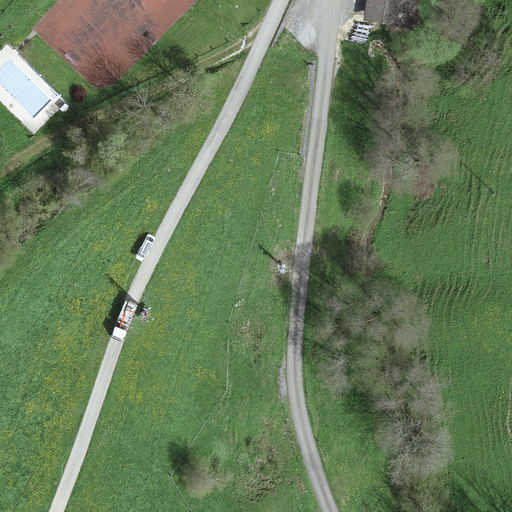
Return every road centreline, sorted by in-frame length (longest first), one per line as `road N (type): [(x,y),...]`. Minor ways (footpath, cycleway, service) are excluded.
road 1 (track): [(58,511),(142,281),(282,0)]
road 2 (residential): [(331,511),(304,435),(295,348),(334,0)]
road 3 (track): [(267,33),(0,177)]
